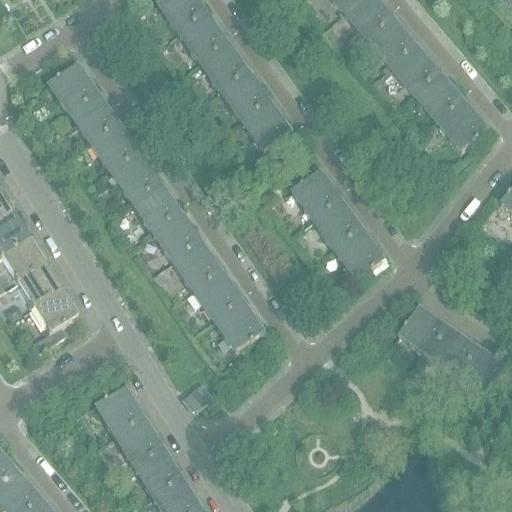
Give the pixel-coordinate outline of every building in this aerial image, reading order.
[(191,0),(169,0),(160,6),(167,17),(164,19),(180,40),(183,38),(182,36),(203,21),(202,20),(194,8),(196,6),(191,0)] [(327,0),(345,20),(348,17),(346,15),(364,0),(327,0)] [(364,0),(346,15),(348,17),(354,24),(351,27),(368,47),(371,45),(370,43),(389,26),(389,25),(379,14),(381,12),(371,0),(364,0)] [(203,21),(182,36),(183,38),(189,46),(186,49),(201,70),(204,68),(202,65),(224,50),(223,50),(215,37),(217,36),(206,20),(205,19),(205,18),(202,20),(203,21)] [(389,26),(370,43),(371,45),(377,52),(375,55),(391,75),(395,72),(393,70),(413,53),(403,41),(405,39),(392,25),(392,24),(391,23),(389,25),(389,26)] [(224,50),(202,65),(204,68),(209,75),(206,78),(222,99),(225,97),(223,95),(245,79),(236,67),(238,65),(227,49),(226,48),(223,50),(224,50)] [(413,53),(393,70),(395,72),(401,79),(398,82),(415,102),(418,100),(416,98),(436,81),(436,80),(426,69),(428,67),(416,52),(415,51),(413,53)] [(76,70),(52,87),(59,97),(56,100),(71,122),(74,120),(72,117),(94,102),(93,101),(85,89),(87,87),(76,70)] [(245,79),(223,95),(225,97),(230,104),(227,107),(243,128),(246,126),(244,124),(266,109),(265,109),(257,96),(259,94),(248,78),(247,77),(245,79)] [(436,81),(416,98),(418,100),(424,107),(421,110),(438,129),(442,127),(440,125),(460,108),(459,108),(449,96),(452,94),(439,79),(438,79),(438,78),(436,80),(436,81)] [(94,102),(72,117),(74,120),(79,127),(76,130),(91,151),(95,149),(93,147),(115,132),(114,130),(105,118),(108,116),(97,100),(96,99),(93,101),(94,102)] [(460,108),(440,125),(442,127),(447,134),(445,137),(461,156),(473,146),(475,144),(484,136),(472,123),(475,121),(463,107),(462,106),(459,108),(460,108)] [(266,109),(244,124),(246,126),(251,134),(248,136),(263,157),(277,147),(279,145),(288,139),(278,125),(280,123),(269,108),(268,107),(265,109),(266,109)] [(115,132),(93,147),(95,149),(100,157),(97,159),(112,181),(115,179),(114,176),(135,161),(135,160),(126,148),(128,146),(117,130),(117,129),(116,129),(114,130),(115,132)] [(135,161),(114,176),(115,179),(120,186),(117,189),(132,210),(136,208),(134,206),(156,191),(156,190),(147,177),(149,176),(138,160),(137,159),(137,158),(135,160),(135,161)] [(318,177),(294,194),(302,204),(299,207),(314,228),(317,226),(316,224),(337,208),(328,196),(330,194),(318,177)] [(156,191),(134,206),(136,208),(141,216),(138,218),(153,240),(156,238),(155,235),(176,220),(167,207),(170,206),(159,190),(158,189),(156,190),(156,191)] [(511,211),(511,214),(511,191),(503,203),(511,209),(511,211)] [(0,197),(0,226),(13,218),(0,197)] [(337,208),(316,224),(317,226),(323,234),(320,236),(335,257),(338,255),(337,253),(358,238),(358,237),(349,225),(351,223),(340,208),(339,207),(339,206),(337,208)] [(13,218),(0,226),(0,261),(0,262),(2,261),(2,260),(29,244),(13,218)] [(176,220),(155,235),(156,238),(161,245),(158,248),(173,269),(177,267),(175,265),(197,250),(196,250),(188,237),(190,236),(179,220),(178,218),(176,220)] [(358,238),(337,253),(338,255),(344,263),(341,265),(355,286),(369,276),(372,274),(380,268),(370,254),(372,252),(361,237),(360,236),(360,235),(358,237),(358,238)] [(29,244),(2,260),(2,261),(14,280),(12,282),(16,288),(18,286),(45,269),(29,244)] [(197,250),(175,265),(177,267),(182,275),(179,277),(194,299),(197,297),(196,295),(217,280),(217,279),(208,267),(211,265),(200,249),(199,248),(196,250),(197,250)] [(45,269),(18,286),(30,306),(28,307),(32,313),(34,312),(34,311),(61,295),(45,269)] [(217,280),(196,295),(197,297),(203,304),(199,307),(214,328),(218,326),(216,324),(238,309),(237,309),(229,296),(231,295),(220,279),(219,278),(217,279),(217,280)] [(48,338),(32,348),(38,357),(65,340),(59,332),(77,321),(61,295),(34,311),(34,312),(46,331),(44,333),(48,338)] [(238,309),(216,324),(218,326),(223,334),(220,337),(234,357),(249,347),(251,345),(259,340),(250,326),(252,324),(241,309),(240,307),(237,309),(238,309)] [(17,309),(5,316),(11,326),(23,318),(17,309)] [(408,347),(430,362),(432,359),(430,357),(445,336),(445,335),(432,327),(434,324),(417,312),(400,336),(410,343),(408,347)] [(445,336),(430,357),(432,359),(440,364),(438,367),(459,382),(462,379),(460,378),(475,356),(474,356),(462,347),(463,345),(446,333),(445,335),(445,336)] [(475,356),(460,378),(462,379),(470,385),(468,388),(488,402),(506,378),(505,377),(492,368),(493,366),(478,355),(477,354),(476,353),(474,356),(475,356)] [(193,417),(211,404),(201,392),(184,406),(193,417)] [(123,393),(98,409),(105,420),(102,422),(116,444),(119,442),(118,440),(140,426),(132,413),(135,411),(132,407),(123,393)] [(140,426),(118,440),(119,442),(124,450),(121,453),(135,475),(138,473),(137,471),(159,457),(159,456),(151,443),(154,442),(151,437),(144,425),(143,424),(140,426)] [(159,457),(137,471),(138,473),(143,481),(140,483),(154,505),(158,504),(156,501),(178,487),(170,474),(173,472),(170,467),(163,456),(162,455),(159,456),(159,457)] [(0,459),(0,491),(14,480),(13,480),(3,468),(6,466),(2,462),(0,459)] [(14,480),(0,491),(0,503),(2,506),(0,507),(0,510),(1,511),(31,511),(37,507),(27,495),(29,494),(26,490),(16,478),(13,480),(14,480)] [(178,487),(156,501),(158,504),(162,511),(161,511),(194,511),(189,504),(192,502),(189,498),(182,486),(181,485),(178,487)]
